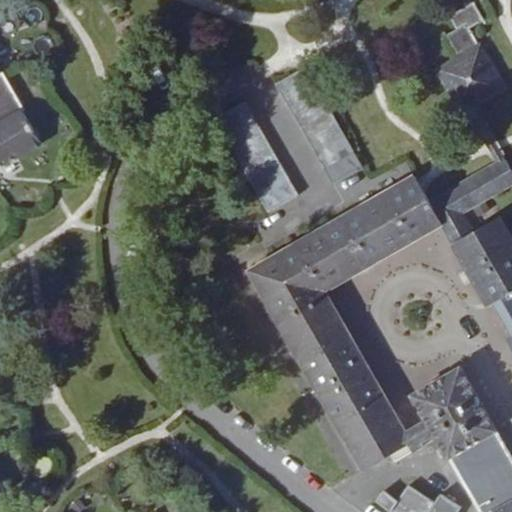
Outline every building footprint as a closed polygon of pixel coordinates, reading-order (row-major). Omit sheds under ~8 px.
[(463,110),(467,108),(476,103),(505,87),(472,29),(487,20),(476,2),(452,16),(459,29),(448,35),(461,59),(441,71),(463,110)] [(364,167),(308,67),(277,84),(334,184),(364,167)] [(1,74),(0,75),(0,171),(44,146),(24,109),(26,108),(5,73),(1,74)] [(300,195),(247,101),(216,118),(269,212),(300,195)] [(490,150),(498,163),(507,158),(500,145),(476,103),(467,108),(490,150)] [(442,225),(465,212),(511,185),(511,165),(507,158),(498,163),(430,203),(442,225)] [(442,225),(430,203),(421,187),(416,178),(394,189),(421,237),(431,231),(442,225)] [(423,443),(413,426),(407,429),(327,291),(421,237),(394,189),(252,270),(365,470),(410,445),(414,452),(425,446),(423,443)] [(453,243),(475,230),(465,212),(442,225),(453,243)] [(511,235),(501,216),(475,230),(453,243),(489,306),(495,303),(511,332),(511,295),(511,294),(511,235)] [(436,435),(481,511),(511,493),(511,454),(462,367),(413,395),(426,418),(436,435)] [(413,426),(423,443),(430,439),(436,435),(426,418),(420,422),(413,426)] [(0,498),(9,494),(0,479),(0,498)] [(453,501),(442,493),(436,502),(411,485),(400,501),(385,491),(377,502),(392,511),(460,511),(464,508),(453,501)] [(511,511),(511,493),(481,511),(511,511)]
